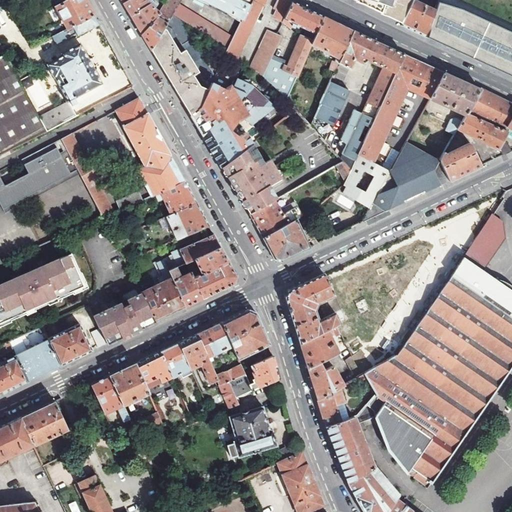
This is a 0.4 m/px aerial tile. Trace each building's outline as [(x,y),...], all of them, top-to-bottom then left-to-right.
[(94,16),(85,0),(69,0),(55,7),(67,29),(94,16)] [(132,18),(140,33),(160,13),(158,12),(166,0),(128,0),(123,3),(125,7),(132,18)] [(148,46),(150,50),(172,15),(179,4),(181,0),(166,0),(158,12),(160,13),(140,33),(148,46)] [(200,0),(241,20),(250,0),(200,0)] [(250,0),(241,20),(233,38),(227,50),(225,56),(236,62),(263,6),(265,7),(267,0),(250,0)] [(280,12),(285,0),(277,0),(273,9),(276,10),(280,12)] [(292,2),(287,0),(285,0),(280,12),(286,15),(292,2)] [(356,0),(356,1),(361,4),(386,16),(392,19),(402,23),(413,3),(414,0),(356,0)] [(284,20),(283,20),(282,22),(291,29),(293,26),(298,29),(299,26),(307,30),(304,38),(301,37),(276,91),(285,101),(289,93),(311,46),(324,18),(315,13),(297,5),(292,2),(286,15),(284,20)] [(427,37),(440,44),(451,6),(439,2),(435,13),(427,37)] [(435,13),(413,3),(402,23),(401,25),(412,31),(427,37),(435,13)] [(172,15),(182,21),(227,50),(233,38),(179,4),(172,15)] [(511,31),(461,9),(451,6),(440,44),(511,77),(511,31)] [(280,12),(276,10),(274,15),(283,20),(284,20),(286,15),(280,12)] [(214,77),(182,21),(172,15),(150,50),(173,88),(190,116),(198,106),(206,91),(214,77)] [(99,26),(94,16),(67,29),(48,39),(53,47),(76,35),(77,36),(99,26)] [(324,18),(311,46),(337,58),(335,62),(332,64),(329,70),(334,72),(337,63),(353,31),(336,23),(324,18)] [(353,31),(337,63),(350,69),(355,59),(366,64),(368,61),(383,68),(384,67),(394,72),(403,55),(390,49),(381,45),(370,40),(363,37),(353,31)] [(265,32),(248,69),(259,75),(263,78),(280,40),(265,32)] [(284,41),(280,40),(263,78),(265,81),(284,41)] [(101,83),(81,44),(62,54),(63,56),(47,64),(54,77),(56,77),(69,101),(101,83)] [(24,50),(8,60),(8,61),(25,52),(24,50)] [(0,154),(46,131),(39,117),(8,61),(8,60),(5,54),(0,56),(0,154)] [(420,62),(403,55),(394,72),(391,80),(407,87),(407,88),(429,99),(443,73),(420,62)] [(214,77),(206,91),(228,105),(203,138),(219,164),(221,167),(249,144),(287,113),(292,107),(285,101),(276,91),(265,81),(263,78),(259,75),(248,69),(236,62),(225,56),(214,77)] [(382,99),(391,80),(394,72),(384,67),(383,68),(368,100),(362,113),(373,119),(382,99)] [(467,111),(479,90),(462,82),(443,73),(429,99),(465,115),(466,113),(467,111)] [(382,99),(399,107),(407,88),(407,87),(391,80),(382,99)] [(349,91),(329,81),(318,106),(313,117),(331,126),(349,91)] [(479,90),(467,111),(502,126),(506,127),(511,116),(511,103),(498,97),(480,89),(479,90)] [(203,138),(228,105),(206,91),(198,106),(190,116),(201,134),(203,138)] [(289,93),(285,101),(292,107),(297,97),(289,93)] [(307,101),(297,97),(292,107),(300,116),(307,101)] [(147,113),(138,98),(115,111),(144,168),(137,171),(149,196),(153,194),(183,181),(169,154),(158,133),(148,113),(147,113)] [(370,127),(387,134),(399,107),(382,99),(373,119),(370,127)] [(69,101),(39,117),(46,131),(77,116),(69,101)] [(318,106),(307,101),(300,116),(309,124),(313,117),(318,106)] [(344,148),(340,155),(343,159),(351,168),(357,154),(370,127),(373,119),(362,113),(362,114),(354,110),(338,144),(344,148)] [(461,122),(457,130),(500,151),(503,156),(511,151),(505,141),(503,140),(507,132),(500,129),(466,113),(465,115),(461,122)] [(511,116),(506,127),(502,126),(500,129),(507,132),(509,129),(511,129),(511,116)] [(445,131),(454,135),(457,130),(461,122),(454,118),(449,121),(445,131)] [(357,154),(374,162),(387,134),(370,127),(357,154)] [(61,140),(77,170),(80,175),(102,217),(112,213),(96,183),(99,181),(87,159),(84,160),(71,134),(61,140)] [(373,204),(385,211),(390,209),(440,185),(433,171),(439,161),(406,142),(391,170),(373,204)] [(21,160),(28,174),(3,186),(0,178),(0,206),(3,213),(14,207),(12,203),(69,174),(54,143),(21,160)] [(263,194),(271,189),(268,184),(280,177),(268,159),(262,163),(249,144),(221,167),(238,197),(246,192),(250,197),(261,190),(263,194)] [(439,161),(450,181),(466,173),(482,166),(471,146),(468,144),(448,155),(444,152),(439,161)] [(359,224),(385,211),(373,204),(391,170),(374,162),(357,154),(351,168),(346,180),(343,186),(344,186),(341,193),(367,208),(359,224)] [(351,168),(343,159),(334,164),(346,180),(351,168)] [(450,181),(439,161),(433,171),(440,185),(450,181)] [(12,203),(14,207),(80,175),(77,170),(69,174),(12,203)] [(184,180),(183,181),(153,194),(157,202),(163,199),(171,215),(196,203),(186,185),(184,180)] [(249,214),(273,200),(277,198),(271,189),(263,194),(261,190),(250,197),(246,192),(238,197),(245,207),(249,214)] [(124,207),(141,200),(139,197),(123,205),(124,207)] [(281,215),(273,200),(249,214),(261,235),(262,238),(289,223),(284,213),(281,215)] [(202,214),(196,203),(171,215),(167,216),(171,227),(177,240),(208,225),(202,214)] [(480,230),(498,244),(503,236),(501,220),(491,213),(480,230)] [(171,227),(167,216),(158,220),(163,231),(171,227)] [(262,238),(273,259),(281,261),(309,247),(296,219),(289,223),(262,238)] [(480,230),(467,249),(486,262),(498,244),(480,230)] [(165,265),(167,270),(175,267),(194,259),(220,247),(213,235),(171,253),(172,255),(162,259),(165,265)] [(226,258),(220,247),(194,259),(201,273),(228,261),(226,258)] [(486,262),(467,249),(462,256),(481,270),(486,262)] [(0,284),(0,320),(79,285),(65,255),(0,284)] [(428,487),(511,366),(511,286),(510,285),(507,283),(503,281),(499,280),(494,278),(493,278),(481,270),(462,256),(397,354),(364,373),(367,378),(375,394),(357,415),(340,421),(326,426),(349,483),(365,511),(413,511),(404,504),(405,503),(372,463),(356,423),(376,417),(387,449),(406,473),(410,468),(417,472),(413,478),(428,487)] [(235,275),(228,261),(201,273),(192,278),(202,298),(216,291),(233,283),(235,275)] [(141,293),(154,321),(167,314),(184,306),(167,270),(165,265),(159,268),(163,277),(167,277),(168,279),(141,293)] [(175,267),(167,270),(184,306),(193,302),(202,298),(192,278),(190,273),(180,277),(175,267)] [(286,296),(294,324),(319,317),(316,310),(318,303),(319,303),(334,295),(335,295),(324,273),(306,282),(288,290),(286,296)] [(99,329),(106,343),(129,333),(154,321),(141,293),(127,300),(129,304),(122,308),(120,303),(93,316),(99,329)] [(326,316),(335,312),(341,309),(334,295),(319,303),(326,316)] [(234,316),(221,323),(231,345),(237,359),(269,344),(255,312),(248,310),(234,316)] [(299,338),(300,343),(335,325),(340,322),(335,312),(326,316),(320,320),(319,317),(294,324),(299,338)] [(50,323),(42,327),(45,335),(54,331),(50,323)] [(204,331),(196,334),(206,357),(231,345),(221,323),(204,331)] [(47,339),(48,341),(60,365),(76,358),(92,350),(78,324),(47,339)] [(302,347),(308,368),(320,362),(338,353),(328,331),(332,329),(335,336),(340,333),(335,325),(300,343),(302,347)] [(102,345),(106,343),(99,329),(91,333),(98,347),(102,345)] [(185,340),(178,343),(190,369),(200,364),(201,367),(202,367),(210,383),(216,380),(215,377),(206,357),(196,334),(185,340)] [(15,354),(26,349),(21,337),(10,341),(15,354)] [(391,351),(394,344),(385,340),(382,348),(391,351)] [(14,356),(26,381),(42,374),(60,365),(48,341),(14,356)] [(160,352),(172,377),(184,371),(188,380),(194,377),(190,369),(178,343),(167,348),(160,352)] [(145,358),(134,364),(143,384),(150,381),(158,377),(161,382),(172,377),(160,352),(145,358)] [(14,356),(0,363),(0,393),(2,393),(26,381),(14,356)] [(248,384),(251,391),(279,379),(278,376),(273,356),(250,366),(253,371),(251,372),(253,379),(250,380),(252,383),(248,384)] [(309,372),(311,377),(324,370),(320,362),(308,368),(309,372)] [(122,369),(109,375),(122,405),(147,393),(143,384),(134,364),(122,369)] [(316,394),(318,399),(340,387),(344,385),(333,365),(324,370),(311,377),(316,394)] [(215,377),(216,380),(218,385),(228,381),(244,374),(240,366),(215,377)] [(244,374),(228,381),(235,398),(251,391),(248,384),(244,374)] [(124,422),(129,420),(122,405),(109,375),(94,383),(90,384),(105,414),(117,408),(124,422)] [(228,381),(218,385),(228,408),(238,404),(235,398),(228,381)] [(322,412),(326,426),(340,421),(335,406),(345,403),(340,387),(318,399),(322,412)] [(20,418),(33,445),(66,429),(54,402),(51,403),(20,418)] [(226,446),(230,457),(236,455),(237,457),(276,446),(271,430),(269,431),(262,407),(228,417),(235,441),(233,442),(233,444),(226,446)] [(141,420),(145,429),(160,422),(156,413),(141,420)] [(0,427),(0,460),(33,445),(20,418),(0,427)] [(111,511),(77,450),(74,484),(80,497),(83,496),(90,511),(128,511),(126,511),(111,511)] [(301,453),(277,464),(296,511),(311,511),(325,506),(322,500),(302,453),(301,453)] [(79,511),(76,501),(69,503),(71,511),(79,511)] [(0,506),(0,511),(40,511),(37,502),(0,506)]
